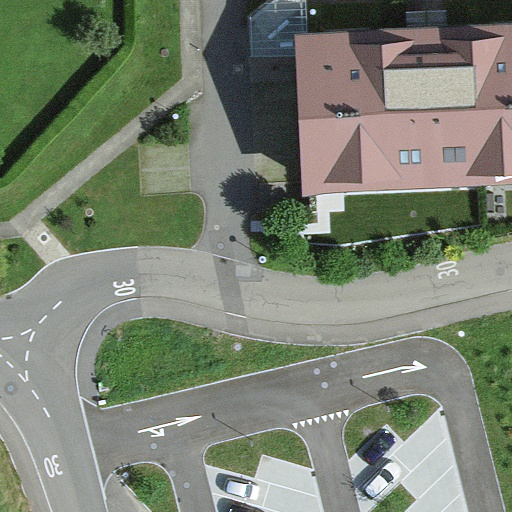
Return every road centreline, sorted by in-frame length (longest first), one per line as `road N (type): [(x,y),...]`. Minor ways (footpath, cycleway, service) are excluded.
road 1 (residential): [(7,355),(70,291),(107,280),(171,276),(343,299),(511,269)]
road 2 (residential): [(7,355),(45,407),(81,511)]
